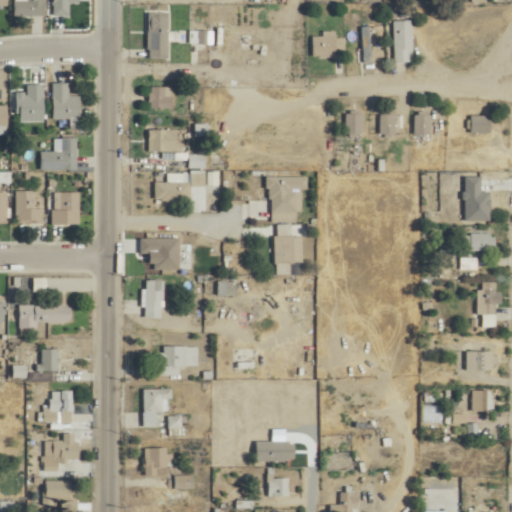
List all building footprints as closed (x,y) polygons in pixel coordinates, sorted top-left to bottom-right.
[(14,0),(15,16),(46,16),(46,0),(14,0)] [(79,4),(79,0),(52,0),(53,15),(70,15),(70,4),(79,4)] [(148,59),(168,59),(168,13),(148,13),(148,59)] [(413,62),(413,21),(394,21),(394,62),(413,62)] [(361,26),(361,62),(370,62),(370,26),(361,26)] [(345,36),(312,36),(312,57),(345,57),(345,36)] [(69,83),(52,83),(52,118),(70,118),(70,124),(79,124),(79,96),(69,96),(69,83)] [(43,84),(27,84),(27,92),(16,92),(16,121),(43,121),(43,84)] [(172,109),(172,87),(150,87),(150,109),(172,109)] [(345,111),(345,135),(362,135),(362,111),(345,111)] [(415,111),(414,140),(431,141),(431,112),(415,111)] [(380,112),(380,136),(396,136),(396,112),(380,112)] [(469,132),(492,132),(492,115),(469,115),(469,132)] [(178,129),(148,129),(148,152),(178,152),(178,129)] [(77,170),(77,138),(54,138),(54,152),(40,152),(40,170),(77,170)] [(205,154),(189,154),(189,168),(205,168),(205,154)] [(268,222),(297,223),(297,213),(302,213),(303,189),(307,189),(307,177),(269,176),(268,222)] [(189,202),(189,182),(154,182),(154,202),(189,202)] [(16,224),(43,224),(43,209),(35,209),(35,191),(16,191),(16,224)] [(53,192),(53,225),(79,225),(79,192),(53,192)] [(466,252),(495,252),(495,234),(466,234),(466,252)] [(274,265),(302,265),(302,237),(274,237),(274,265)] [(163,319),(163,281),(145,281),(145,319),(163,319)] [(480,321),(496,321),(496,300),(480,300),(480,321)] [(38,323),(70,323),(70,305),(19,305),(19,330),(38,329),(38,323)] [(178,374),(178,367),(199,367),(199,346),(163,346),(163,374),(178,374)] [(42,372),(59,372),(59,349),(42,349),(42,372)] [(493,370),(493,352),(463,352),(463,370),(493,370)] [(144,426),(156,426),(156,411),(172,411),(172,389),(144,389),(144,426)] [(50,411),(43,411),(43,423),(72,423),(72,390),(50,390),(50,411)] [(472,411),(493,411),(493,390),(472,390),(472,411)] [(183,427),(183,416),(169,416),(169,427),(183,427)] [(53,462),(79,460),(76,432),(63,433),(63,439),(51,441),(53,462)] [(294,441),(255,441),(255,460),(294,460),(294,441)] [(156,474),(156,466),(172,466),(172,454),(167,454),(167,448),(145,448),(145,474),(156,474)] [(175,489),(195,489),(195,474),(175,474),(175,489)] [(268,477),(268,496),(289,496),(289,477),(268,477)] [(54,498),(74,498),(74,480),(43,480),(43,504),(54,504),(54,498)] [(356,511),(356,491),(340,492),(340,504),(329,504),(329,511),(356,511)]
